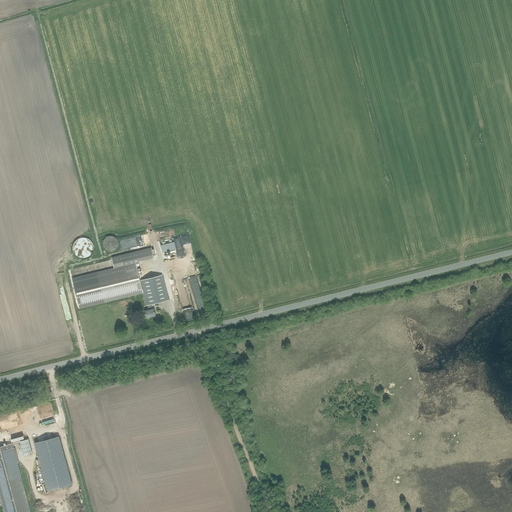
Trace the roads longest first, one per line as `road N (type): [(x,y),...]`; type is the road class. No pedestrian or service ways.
road 1 (tertiary): [(0,379),(511,252)]
road 2 (track): [(270,511),(196,330)]
